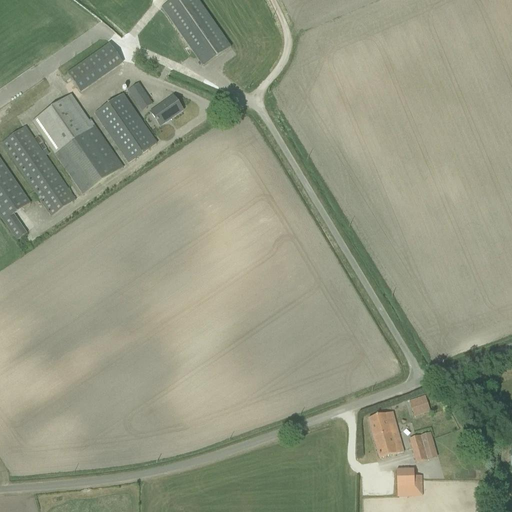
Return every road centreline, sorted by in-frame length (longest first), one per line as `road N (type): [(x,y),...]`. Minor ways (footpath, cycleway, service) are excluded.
road 1 (unclassified): [(0,489),(189,463),(422,380)]
road 2 (unclassified): [(422,380),(258,106)]
